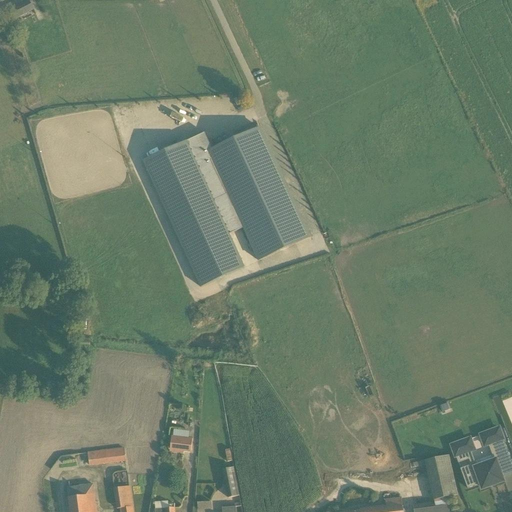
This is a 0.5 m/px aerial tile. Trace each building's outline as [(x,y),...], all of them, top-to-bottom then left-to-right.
[(22,0),(5,9),(14,25),(35,14),(28,0),(22,0)] [(310,238),(260,128),(212,150),(206,135),(187,143),(187,142),(144,161),(201,287),(244,268),(229,234),(243,228),(259,261),(310,238)] [(225,334),(229,345),(237,341),(233,331),(225,334)] [(448,403),(440,407),(442,412),(451,409),(448,403)] [(452,446),(456,457),(458,463),(468,460),(470,465),(460,469),(467,489),(479,485),(481,484),(482,489),(503,481),(501,477),(503,476),(511,472),(511,465),(503,440),(499,429),(489,433),(480,436),(485,449),(489,448),(493,459),(476,465),(472,454),(471,451),(473,450),(470,440),(452,446)] [(170,452),(183,454),(184,450),(190,451),(192,439),(189,438),(173,436),(172,436),(170,452)] [(125,462),(123,448),(106,450),(107,464),(125,462)] [(98,451),(88,452),(88,453),(89,466),(100,465),(98,451)] [(449,511),(448,502),(448,497),(455,495),(445,455),(424,461),(427,473),(434,503),(413,506),(413,511),(449,511)] [(222,470),(228,498),(239,496),(233,468),(222,470)] [(95,511),(93,494),(92,484),(66,487),(68,511),(95,511)] [(133,511),(129,486),(113,489),(116,509),(119,509),(119,511),(133,511)] [(360,511),(353,511),(403,511),(402,499),(386,501),(386,506),(360,509),(360,511)] [(211,502),(197,503),(198,511),(212,509),(211,502)]
